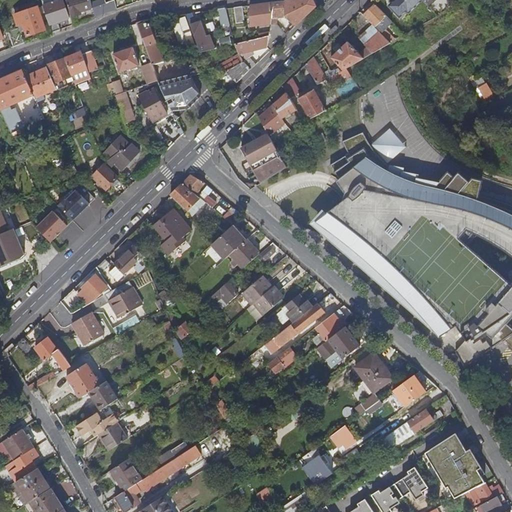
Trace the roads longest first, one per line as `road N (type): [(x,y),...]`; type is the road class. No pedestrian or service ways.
road 1 (residential): [(511,484),(457,393),(187,153)]
road 2 (secondary): [(187,153),(0,335)]
road 3 (secondary): [(346,0),(187,153)]
road 4 (residential): [(191,0),(128,11),(0,60)]
road 5 (residential): [(32,402),(97,511)]
